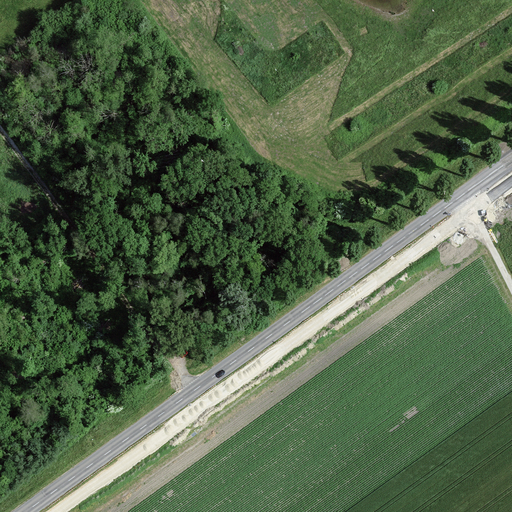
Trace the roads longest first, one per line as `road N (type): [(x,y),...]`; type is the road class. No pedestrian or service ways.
road 1 (secondary): [(511,158),(26,511)]
road 2 (track): [(192,391),(0,133)]
